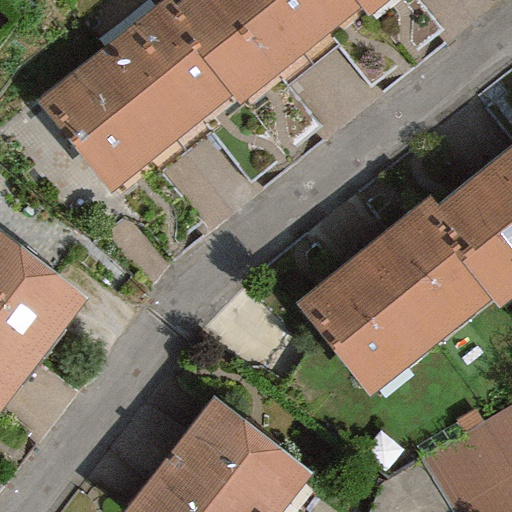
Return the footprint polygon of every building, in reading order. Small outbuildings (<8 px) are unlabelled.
[(186,0),(34,111),(104,206),(386,0),(186,0)] [(511,166),(294,323),(358,411),(511,300),(511,166)] [(0,250),(0,403),(75,310),(0,250)] [(511,511),(511,386),(421,431),(459,511),(511,511)] [(213,412),(133,511),(289,511),(309,488),(213,412)]
